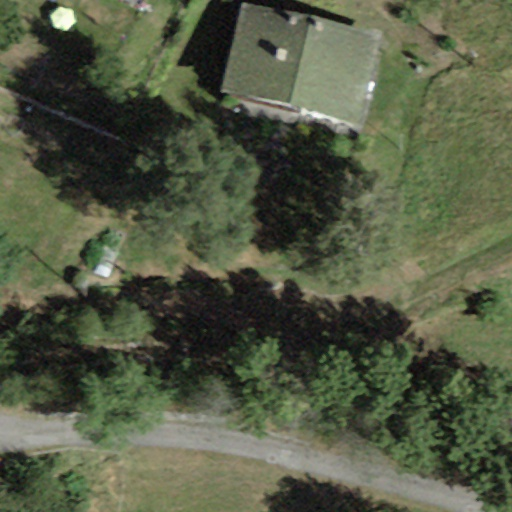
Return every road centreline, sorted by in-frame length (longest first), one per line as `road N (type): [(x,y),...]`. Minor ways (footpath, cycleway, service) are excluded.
road 1 (track): [(0,374),(175,351),(275,360),(347,335),(511,241)]
road 2 (unclassified): [(496,511),(293,449),(0,411)]
